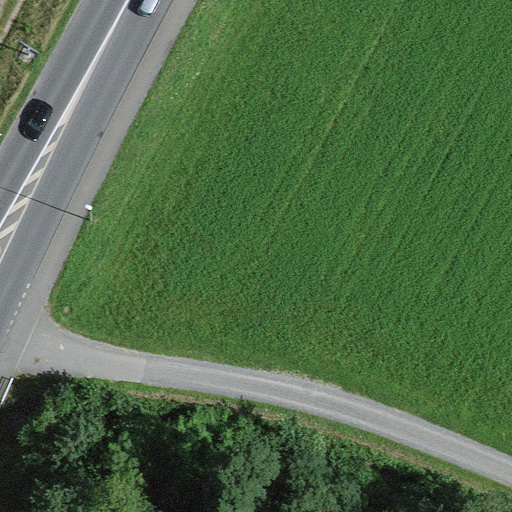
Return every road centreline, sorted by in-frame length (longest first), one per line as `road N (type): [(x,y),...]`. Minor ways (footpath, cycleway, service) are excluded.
road 1 (track): [(511,477),(375,420),(0,339)]
road 2 (primary): [(129,0),(0,243)]
